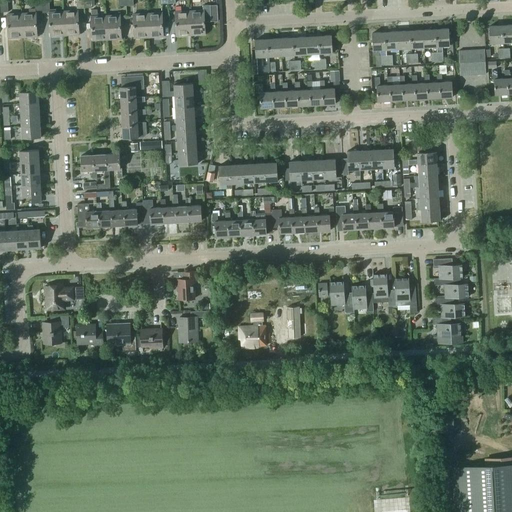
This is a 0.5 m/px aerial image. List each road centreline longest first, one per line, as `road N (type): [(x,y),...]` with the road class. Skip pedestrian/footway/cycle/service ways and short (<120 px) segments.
road 1 (residential): [(68,265),(419,245)]
road 2 (residential): [(232,58),(236,126),(451,114)]
road 3 (residential): [(230,22),(439,10)]
road 4 (residential): [(68,265),(54,67)]
road 5 (residential): [(54,67),(232,58)]
road 6 (residential): [(419,245),(459,243),(451,114)]
road 7 (residential): [(0,356),(22,354),(16,269),(68,265)]
